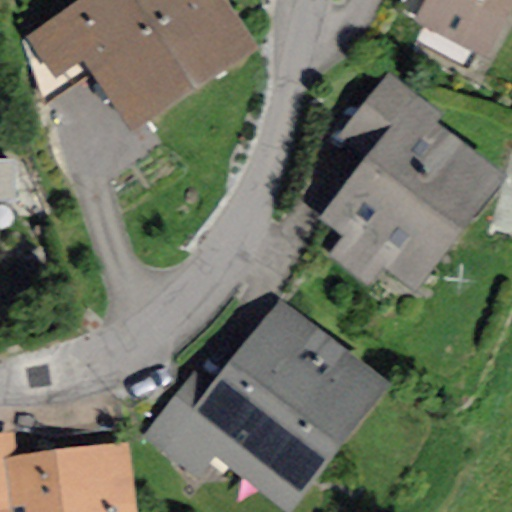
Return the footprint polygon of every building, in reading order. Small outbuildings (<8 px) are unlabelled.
[(268,51),(233,0),(84,0),(30,37),(36,46),(26,52),(47,109),(98,75),(140,137),(268,51)] [(493,60),(511,24),(511,0),(403,0),(398,10),(493,60)] [(324,218),(348,237),(332,258),(371,289),(388,268),(424,296),(511,182),(511,179),(439,124),(445,115),(391,73),(341,138),(369,160),(324,218)] [(285,511),(301,511),(398,387),(283,299),(216,387),(196,371),(146,435),(202,479),(217,459),(285,511)] [(140,511),(131,443),(22,458),(18,433),(0,435),(0,511),(140,511)]
